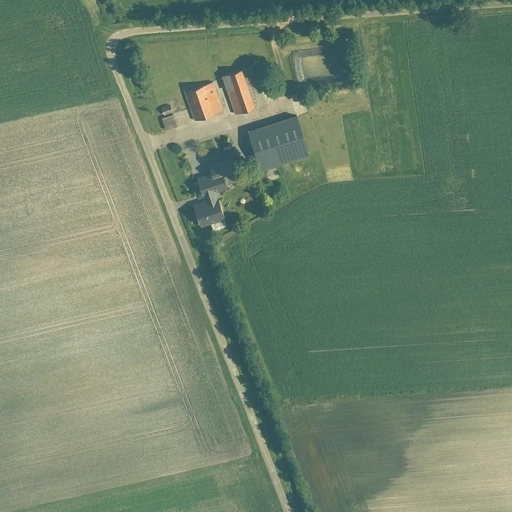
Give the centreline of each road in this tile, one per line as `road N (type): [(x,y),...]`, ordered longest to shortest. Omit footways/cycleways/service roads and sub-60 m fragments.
road 1 (residential): [(497,0),(116,39),(114,72),(176,231)]
road 2 (track): [(176,231),(283,511)]
